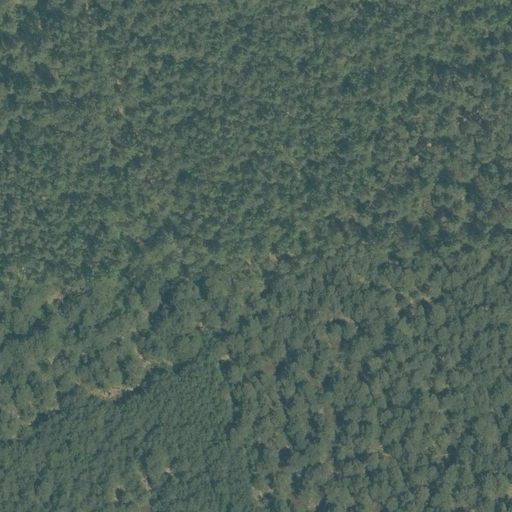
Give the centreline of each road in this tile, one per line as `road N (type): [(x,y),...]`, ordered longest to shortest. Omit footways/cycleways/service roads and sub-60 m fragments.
road 1 (track): [(184,265),(87,0)]
road 2 (track): [(268,511),(184,265)]
